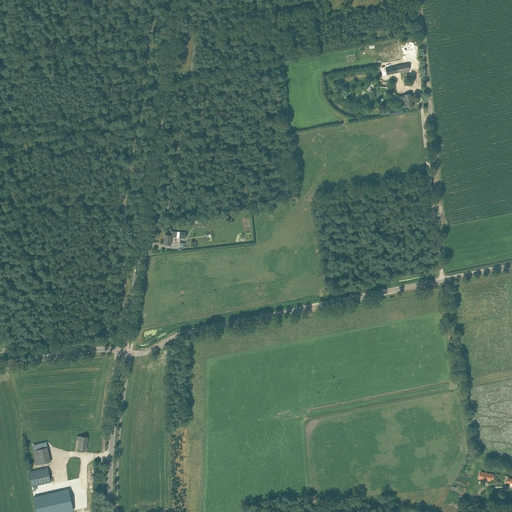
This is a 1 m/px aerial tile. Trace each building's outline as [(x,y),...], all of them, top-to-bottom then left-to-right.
[(410,70),(408,64),(387,68),(388,74),(398,72),(410,70)] [(404,94),(404,95),(405,99),(406,107),(413,106),(411,93),(404,94)] [(170,231),(170,235),(165,234),(164,244),(172,245),(173,237),(176,237),(177,232),(170,231)] [(79,440),(78,448),(86,449),(88,437),(77,436),(77,440),(79,440)] [(48,447),(34,450),(37,465),(51,462),(48,447)] [(76,456),(67,458),(71,478),(69,478),(70,487),(81,485),(76,456)] [(28,472),(32,486),(51,482),(48,467),(28,472)] [(494,475),(492,474),(480,472),(479,478),(489,481),(490,478),(493,479),(494,475)] [(68,489),(33,497),(35,511),(66,511),(73,511),(68,489)] [(79,507),(77,493),(71,494),(73,507),(79,507)]
